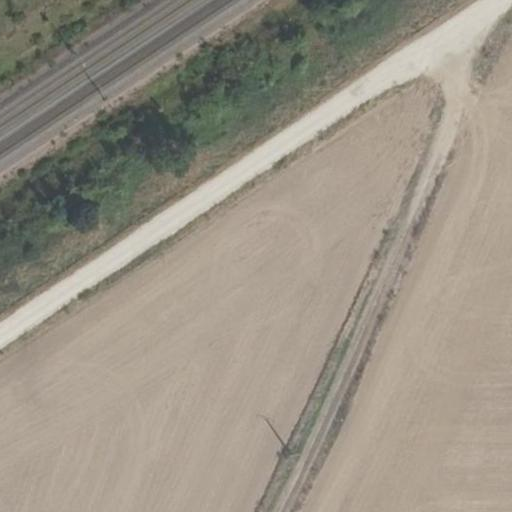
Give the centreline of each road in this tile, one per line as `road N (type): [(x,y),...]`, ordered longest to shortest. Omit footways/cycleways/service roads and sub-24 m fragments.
road 1 (track): [(0,336),(469,16)]
road 2 (track): [(469,16),(443,145),(374,331),(285,511)]
